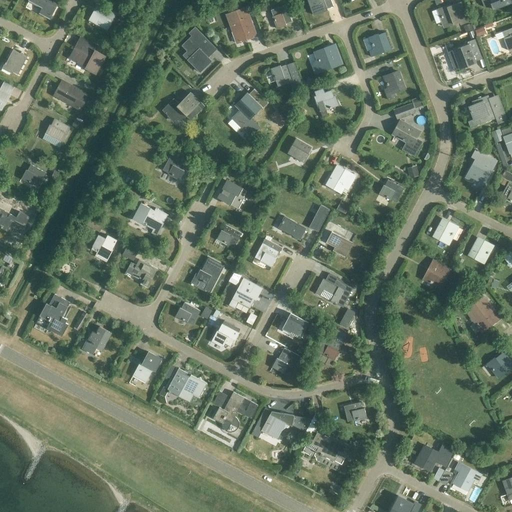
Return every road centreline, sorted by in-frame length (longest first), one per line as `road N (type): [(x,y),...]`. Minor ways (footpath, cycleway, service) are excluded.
road 1 (unclassified): [(305,511),(0,348)]
road 2 (residential): [(382,375),(369,311),(427,192)]
road 3 (residential): [(382,375),(287,395),(235,375)]
road 4 (residential): [(206,91),(238,61),(340,25)]
road 5 (residential): [(347,151),(368,116),(368,95),(340,25)]
road 6 (residential): [(146,328),(207,209)]
road 7 (residential): [(235,375),(298,258)]
